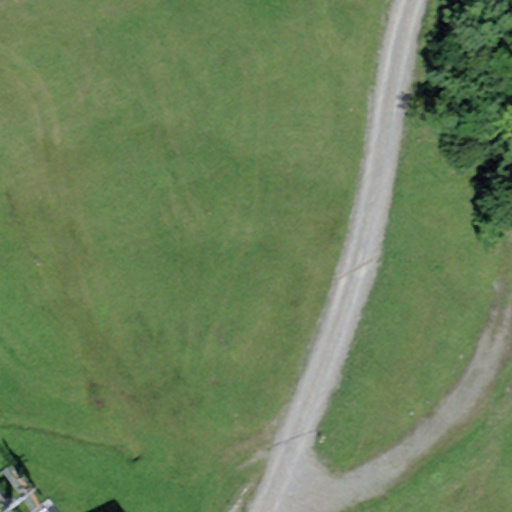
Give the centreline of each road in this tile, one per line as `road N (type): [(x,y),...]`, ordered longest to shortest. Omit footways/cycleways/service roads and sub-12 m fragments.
road 1 (track): [(265,511),(366,234),(394,33),(408,0)]
road 2 (track): [(295,511),(407,456),(488,362),(511,294)]
